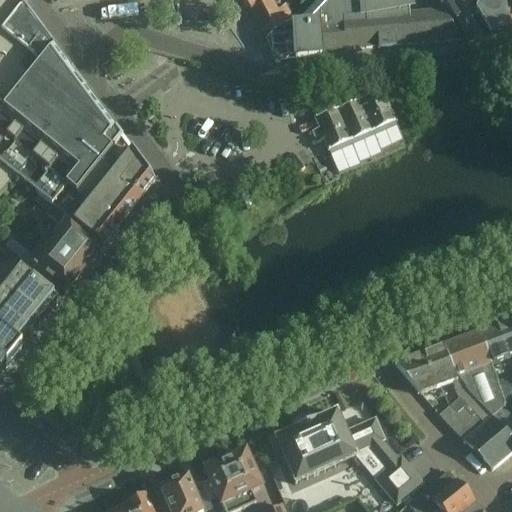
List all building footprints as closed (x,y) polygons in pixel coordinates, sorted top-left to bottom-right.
[(153,187),(98,112),(22,10),(21,8),(20,5),(20,0),(0,0),(0,197),(15,179),(32,193),(37,198),(101,253),(123,225),(123,226),(133,214),(133,213),(153,187)] [(239,0),(249,12),(265,0),(239,0)] [(265,0),(249,12),(265,42),(292,21),(284,8),(278,13),(270,0),(265,0)] [(300,28),(292,29),(294,60),(321,58),(345,56),(345,53),(377,50),(377,52),(395,51),(395,49),(458,43),(441,15),(407,17),(407,11),(408,11),(405,0),(319,0),(299,22),(300,28)] [(469,0),(438,0),(460,33),(466,48),(489,43),(491,43),(471,15),(477,10),(469,0)] [(507,38),(506,21),(505,5),(498,2),(489,0),(483,5),(477,10),(471,15),(491,43),(507,38)] [(380,93),(358,102),(315,120),(313,121),(318,132),(322,143),(327,154),(394,126),(380,93)] [(313,113),(315,120),(358,102),(356,96),(322,100),(317,100),(315,100),(313,113)] [(64,298),(101,253),(37,198),(40,200),(36,205),(48,215),(46,219),(60,231),(56,236),(55,242),(57,244),(49,254),(47,252),(37,264),(10,243),(5,250),(64,298)] [(19,277),(0,300),(0,377),(8,367),(12,363),(31,339),(57,307),(19,277)] [(511,321),(478,334),(491,368),(511,358),(511,321)] [(478,334),(442,348),(455,384),(457,384),(492,420),(502,411),(506,408),(502,397),(499,390),(491,368),(478,334)] [(442,348),(421,357),(435,392),(439,390),(448,410),(438,419),(444,426),(462,411),(471,421),(453,436),(462,445),(492,420),(457,384),(455,384),(442,348)] [(419,398),(435,392),(421,357),(394,368),(419,398)] [(511,387),(500,385),(499,390),(502,397),(510,399),(511,390),(511,387)] [(336,402),(342,414),(360,405),(354,393),(336,402)] [(462,411),(444,426),(453,436),(471,421),(462,411)] [(462,445),(476,459),(511,427),(511,420),(502,411),(492,420),(462,445)] [(296,433),(274,442),(294,487),(356,460),(354,457),(367,451),(386,473),(378,480),(400,506),(422,487),(401,461),(397,464),(381,445),(383,444),(374,423),(345,436),(336,415),(315,424),(295,432),(296,433)] [(491,473),(511,456),(511,427),(476,459),(491,473)] [(222,511),(241,511),(256,506),(250,495),(260,490),(244,455),(240,457),(237,455),(232,457),(231,461),(216,467),(213,466),(208,468),(208,471),(204,473),(209,483),(202,487),(210,504),(217,501),(222,511)] [(467,511),(474,506),(448,474),(407,507),(411,511),(467,511)] [(209,504),(210,504),(202,487),(201,485),(191,490),(187,481),(184,482),(179,481),(174,483),(173,486),(159,492),(167,511),(211,511),(213,511),(209,504)] [(150,511),(144,499),(126,506),(127,508),(115,511),(150,511)]
